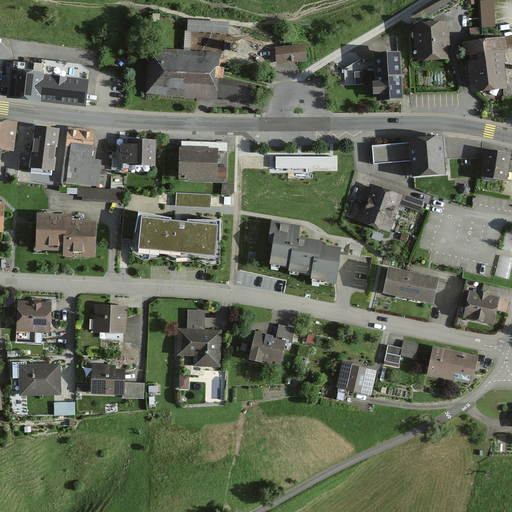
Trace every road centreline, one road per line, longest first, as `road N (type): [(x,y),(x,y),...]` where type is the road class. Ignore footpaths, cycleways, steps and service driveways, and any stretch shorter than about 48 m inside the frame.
road 1 (residential): [(0,285),(232,294),(510,349)]
road 2 (tertiary): [(0,108),(129,122),(276,124)]
road 3 (unclassified): [(256,511),(448,414)]
road 4 (tertiary): [(323,123),(427,122),(511,136)]
road 5 (residential): [(430,0),(300,79),(298,93)]
road 6 (unknown): [(470,127),(453,46),(456,0)]
